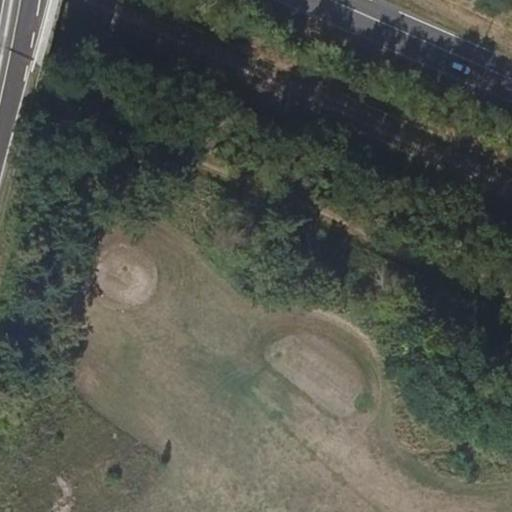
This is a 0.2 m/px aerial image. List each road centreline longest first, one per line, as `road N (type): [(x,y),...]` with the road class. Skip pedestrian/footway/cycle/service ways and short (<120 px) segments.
road 1 (secondary): [(321,0),(511,81)]
road 2 (primary): [(0,156),(38,0)]
